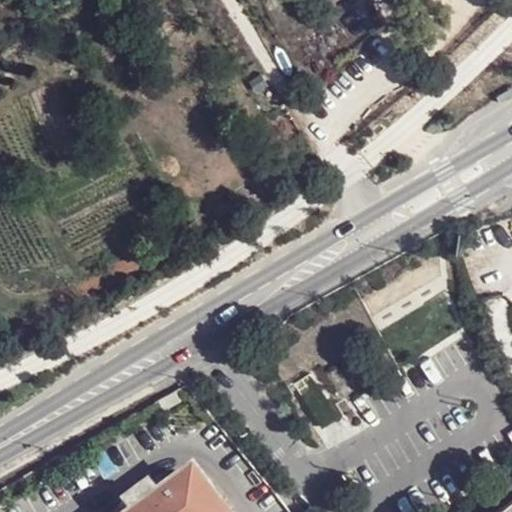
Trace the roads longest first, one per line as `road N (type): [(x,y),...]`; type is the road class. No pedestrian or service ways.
road 1 (secondary): [(186,332),(511,145)]
road 2 (track): [(234,0),(374,224)]
road 3 (residential): [(186,332),(335,511)]
road 4 (secondary): [(0,441),(186,332)]
road 5 (track): [(319,132),(448,37),(463,0)]
